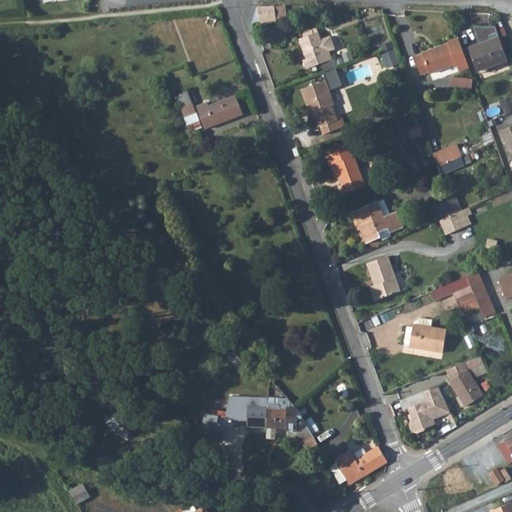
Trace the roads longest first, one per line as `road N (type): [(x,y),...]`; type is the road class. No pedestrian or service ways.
road 1 (residential): [(228,0),(401,479)]
road 2 (secondary): [(401,479),(511,411)]
